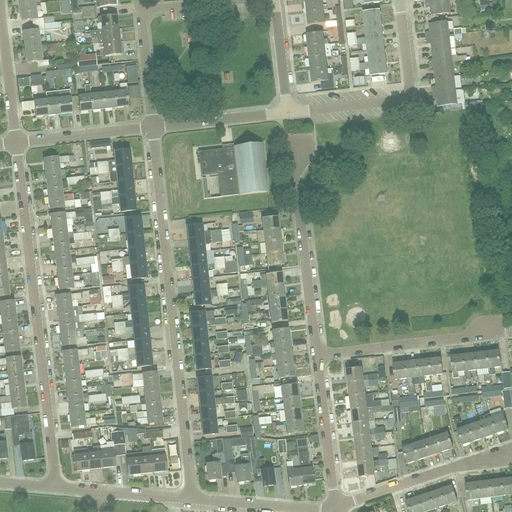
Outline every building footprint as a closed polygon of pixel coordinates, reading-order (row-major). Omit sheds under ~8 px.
[(114,0),(98,0),(99,0),(95,1),(96,8),(115,6),(114,0)] [(322,6),(321,0),(315,0),(305,1),(307,13),(323,11),(327,11),(327,6),(322,6)] [(449,0),(444,0),(426,2),(427,8),(431,8),(432,16),(451,14),(449,0)] [(35,4),(20,6),(22,21),(33,19),(33,25),(44,24),(43,18),(37,19),(35,4)] [(94,7),(82,8),(71,9),(72,15),(95,13),(94,7)] [(324,17),(323,11),(307,13),(308,25),(324,23),(327,22),(328,28),(337,27),(343,26),(340,7),(335,8),(336,21),(330,22),(329,17),(324,17)] [(365,26),(381,24),(380,11),(363,13),(365,26)] [(95,13),(72,15),(72,21),(83,20),(96,19),(95,13)] [(100,31),(118,29),(116,16),(97,18),(98,24),(99,24),(100,31)] [(426,39),(449,36),(448,22),(429,24),(429,32),(425,33),(426,39)] [(44,24),(33,25),(34,31),(23,32),(25,47),(40,45),(38,31),(45,30),(57,29),(61,28),(60,23),(56,23),(44,25),(44,24)] [(381,24),(365,26),(366,38),(383,36),(381,24)] [(96,31),(97,38),(92,38),(92,45),(99,44),(119,42),(118,29),(100,31),(96,31)] [(308,47),(324,45),(328,45),(328,39),(323,40),(323,33),(306,35),(308,47)] [(348,47),(357,46),(356,33),(347,34),(348,47)] [(383,36),(366,38),(367,51),(384,49),(383,36)] [(449,36),(426,39),(427,45),(431,45),(432,52),(451,50),(449,36)] [(57,50),(55,42),(47,44),(49,52),(57,50)] [(105,57),(108,57),(121,55),(119,42),(99,44),(100,49),(104,49),(105,57)] [(40,45),(25,47),(27,62),(37,61),(38,67),(49,66),(48,60),(42,60),(40,45)] [(325,52),(324,45),(308,47),(309,59),(326,57),(330,57),(329,52),(325,52)] [(384,49),(367,51),(369,63),(385,61),(384,49)] [(451,50),(432,52),(433,60),(429,60),(429,66),(452,63),(451,50)] [(95,58),(96,58),(95,55),(78,58),(79,68),(88,67),(97,66),(96,64),(95,58)] [(327,69),(326,57),(309,59),(310,71),(327,69)] [(351,72),(360,71),(359,58),(350,59),(351,72)] [(58,71),(65,70),(76,69),(75,61),(57,63),(58,71)] [(385,61),(369,63),(370,76),(387,74),(385,61)] [(452,63),(429,66),(430,72),(434,72),(435,79),(454,77),(452,63)] [(136,66),(126,67),(128,83),(138,82),(136,66)] [(328,75),(327,69),(310,71),(312,83),(328,81),(332,81),(332,75),(328,75)] [(46,78),(50,78),(50,83),(56,82),(56,77),(55,71),(45,72),(46,78)] [(227,73),(227,82),(235,82),(235,73),(227,73)] [(32,82),(32,88),(44,87),(43,77),(41,77),(41,75),(31,77),(32,82)] [(454,77),(435,79),(436,87),(432,88),(432,93),(456,91),(454,77)] [(120,92),(114,92),(116,109),(128,107),(127,91),(126,84),(119,85),(120,92)] [(90,85),(85,85),(84,86),(85,95),(78,96),(80,113),(92,111),(91,95),(90,85)] [(437,99),(438,107),(431,108),(432,112),(443,111),(443,106),(457,105),(456,91),(432,93),(433,100),(437,99)] [(104,110),(116,109),(114,92),(102,94),(104,110)] [(102,94),(91,95),(92,111),(104,110),(102,94)] [(60,115),(72,113),(70,97),(58,98),(60,115)] [(60,115),(58,98),(46,100),(48,116),(60,115)] [(48,116),(46,100),(34,101),(36,117),(48,116)] [(201,176),(218,174),(220,197),(239,195),(269,192),(263,143),(234,147),(233,145),(222,146),(222,150),(199,152),(201,176)] [(115,161),(97,163),(89,164),(89,170),(131,165),(129,150),(114,151),(115,161)] [(45,172),(59,170),(59,164),(69,162),(68,156),(44,159),(45,172)] [(90,176),(98,175),(116,173),(117,182),(132,180),(131,165),(89,170),(90,176)] [(59,170),(45,172),(47,184),(61,182),(59,170)] [(62,195),(61,189),(68,188),(67,186),(85,184),(85,180),(66,182),(61,183),(61,182),(47,184),(48,196),(62,195)] [(93,200),(94,200),(100,199),(134,195),(132,180),(117,182),(118,191),(100,193),(92,194),(93,200)] [(62,195),(48,196),(49,209),(74,206),(74,208),(81,207),(80,200),(63,202),(62,195)] [(135,210),(134,195),(100,199),(101,200),(101,205),(111,204),(112,205),(120,205),(120,212),(135,210)] [(101,205),(101,200),(93,200),(94,206),(95,211),(102,210),(102,209),(101,205)] [(77,211),(75,211),(76,219),(84,218),(84,216),(92,215),(91,209),(77,211)] [(50,215),(52,228),(66,226),(65,219),(75,218),(75,212),(50,215)] [(240,215),(241,224),(253,223),(252,214),(240,215)] [(263,231),(279,229),(278,216),(261,218),(263,231)] [(127,234),(141,233),(140,217),(125,219),(127,234)] [(112,218),(100,220),(95,220),(95,224),(97,232),(98,237),(108,236),(119,235),(119,229),(108,230),(108,231),(106,231),(105,223),(112,223),(112,218)] [(222,236),(222,237),(230,236),(229,226),(221,227),(221,231),(210,232),(202,232),(201,225),(187,226),(188,240),(222,236)] [(66,234),(66,226),(52,228),(53,240),(91,236),(95,236),(94,232),(73,235),(72,233),(66,234)] [(279,229),(263,231),(264,243),(281,241),(279,229)] [(261,231),(244,232),(245,239),(261,239),(261,231)] [(141,233),(127,234),(129,249),(143,248),(141,233)] [(92,240),(91,236),(53,240),(54,252),(68,251),(67,242),(73,242),(74,242),(92,240)] [(204,252),(203,245),(212,244),(222,243),(222,237),(222,236),(188,240),(189,253),(204,252)] [(266,254),(282,253),(281,241),(264,243),(266,254)] [(143,248),(129,249),(130,264),(145,263),(143,248)] [(238,258),(250,257),(252,257),(251,250),(243,251),(243,248),(241,248),(237,248),(237,251),(238,258)] [(54,252),(56,265),(70,263),(68,251),(54,252)] [(206,265),(204,252),(189,253),(191,267),(206,265)] [(282,253),(266,254),(267,267),(284,265),(282,253)] [(245,267),(244,263),(251,263),(250,257),(238,258),(239,268),(240,272),(246,271),(245,267)] [(237,273),(236,262),(225,263),(225,269),(225,274),(237,273)] [(71,275),(70,263),(56,265),(57,277),(71,275)] [(145,263),(130,264),(132,279),(146,278),(145,263)] [(225,269),(225,263),(214,265),(206,266),(206,265),(191,267),(192,280),(207,278),(206,272),(225,269)] [(267,287),(283,285),(282,273),(265,275),(260,275),(261,281),(252,282),(253,289),(267,287)] [(71,276),(71,275),(57,277),(59,290),(84,287),(83,281),(81,281),(80,275),(71,276)] [(192,280),(194,293),(209,292),(207,278),(192,280)] [(92,288),(94,288),(100,287),(99,280),(91,281),(91,285),(92,288)] [(7,283),(0,283),(0,296),(8,295),(7,283)] [(130,301),(145,299),(143,285),(128,287),(130,301)] [(283,285),(267,287),(268,299),(284,297),(283,285)] [(89,299),(101,296),(99,289),(87,292),(89,299)] [(209,292),(194,293),(195,307),(210,305),(209,299),(217,298),(217,297),(228,296),(228,294),(234,294),(234,290),(227,291),(227,290),(216,291),(209,292)] [(57,309),(71,307),(70,300),(81,299),(80,293),(55,296),(57,309)] [(284,297),(268,299),(269,310),(286,309),(284,297)] [(145,299),(130,301),(131,314),(146,312),(145,299)] [(0,315),(14,314),(13,301),(0,302),(0,315)] [(252,304),(251,302),(244,302),(245,304),(241,305),(241,307),(242,313),(242,315),(247,314),(253,313),(252,307),(252,304)] [(71,307),(57,309),(58,321),(72,320),(71,307)] [(226,315),(238,314),(237,307),(225,308),(226,315)] [(286,309),(269,310),(271,323),(287,321),(286,309)] [(146,312),(131,314),(133,327),(147,326),(146,312)] [(205,327),(225,324),(224,319),(205,321),(204,312),(190,314),(192,328),(205,327)] [(0,327),(16,326),(14,314),(0,315),(2,324),(0,324),(0,327)] [(247,314),(242,315),(243,324),(244,331),(257,329),(256,322),(248,323),(247,314)] [(72,320),(58,321),(60,334),(74,332),(72,320)] [(3,340),(17,338),(16,326),(0,327),(0,334),(3,334),(3,340)] [(147,326),(133,327),(134,340),(149,339),(147,326)] [(207,341),(205,327),(192,328),(193,342),(207,341)] [(273,343),(290,341),(288,328),(272,330),(273,343)] [(257,329),(244,331),(244,337),(245,346),(251,346),(250,336),(258,335),(257,329)] [(74,332),(60,334),(61,347),(86,343),(85,337),(75,339),(74,332)] [(241,332),(227,334),(227,332),(216,333),(216,340),(227,339),(227,338),(242,337),(241,332)] [(17,338),(3,340),(4,347),(0,347),(0,353),(19,351),(17,338)] [(135,348),(127,349),(110,351),(110,356),(128,354),(128,356),(136,355),(136,354),(150,352),(149,339),(134,340),(135,348)] [(208,355),(207,341),(193,342),(195,356),(208,355)] [(290,341),(273,343),(275,355),(291,353),(290,341)] [(218,355),(229,353),(228,346),(217,348),(218,355)] [(64,365),(78,364),(77,357),(88,355),(87,349),(62,352),(64,365)] [(494,369),(501,368),(499,351),(486,353),(489,369),(490,376),(495,375),(494,369)] [(136,354),(136,355),(137,367),(152,366),(150,352),(136,354)] [(241,364),(244,355),(236,352),(233,362),(241,364)] [(107,353),(99,354),(100,355),(96,356),(97,362),(108,361),(107,353)] [(291,353),(275,355),(272,355),(272,361),(275,360),(276,367),(292,365),(291,353)] [(489,369),(486,353),(474,354),(476,371),(489,369)] [(111,358),(112,361),(112,366),(113,372),(125,371),(124,365),(116,365),(115,361),(118,361),(118,363),(129,361),(128,356),(128,354),(110,356),(111,358)] [(476,371),(474,354),(462,356),(464,372),(476,371)] [(209,361),(208,355),(195,356),(196,371),(210,369),(215,368),(214,361),(209,361)] [(464,372),(462,356),(450,357),(452,374),(453,374),(453,378),(459,377),(458,373),(464,372)] [(7,372),(21,370),(20,357),(0,359),(0,365),(6,365),(7,372)] [(430,376),(443,375),(441,358),(428,360),(430,376)] [(250,370),(256,369),(264,368),(263,363),(255,364),(255,360),(252,360),(249,360),(250,370)] [(430,376),(428,360),(416,361),(418,378),(430,376)] [(220,369),(231,368),(230,361),(219,362),(220,369)] [(418,378),(416,361),(405,363),(407,379),(418,378)] [(407,379),(405,363),(392,364),(394,381),(407,379)] [(78,364),(64,365),(65,378),(79,376),(78,364)] [(292,365),(276,367),(277,379),(294,377),(292,365)] [(378,367),(379,375),(377,375),(363,377),(361,368),(347,370),(349,384),(378,380),(378,379),(379,379),(386,378),(385,367),(378,367)] [(252,385),(260,384),(259,379),(257,379),(256,369),(250,370),(251,380),(252,383),(252,385)] [(9,384),(23,382),(21,370),(7,372),(9,384)] [(144,386),(158,385),(156,372),(132,375),(133,380),(143,379),(144,386)] [(504,390),(511,388),(510,372),(502,373),(504,390)] [(79,376),(65,378),(67,390),(81,388),(79,376)] [(199,393),(212,392),(211,377),(197,379),(199,393)] [(378,386),(378,380),(349,384),(350,397),(365,395),(364,387),(378,386)] [(23,382),(9,384),(10,396),(24,395),(23,382)] [(222,392),(233,390),(232,383),(221,384),(222,392)] [(282,399),(298,397),(297,384),(280,386),(282,399)] [(158,385),(144,386),(145,399),(159,397),(158,385)] [(264,392),(263,386),(254,387),(252,388),(253,393),(254,403),(259,402),(258,392),(264,392)] [(81,388),(67,390),(68,402),(82,401),(81,388)] [(443,397),(443,396),(448,395),(448,388),(442,389),(442,391),(432,392),(433,398),(443,397)] [(511,389),(504,391),(502,391),(505,409),(511,408),(511,389)] [(223,399),(213,400),(212,392),(199,393),(200,407),(234,404),(233,398),(223,399)] [(24,395),(10,396),(11,403),(0,404),(1,410),(26,408),(24,395)] [(366,409),(365,395),(350,397),(352,411),(366,409)] [(122,401),(122,402),(117,402),(118,406),(122,406),(139,404),(139,406),(146,405),(147,411),(160,410),(159,397),(145,399),(140,400),(140,399),(122,401)] [(298,397),(282,399),(283,411),(300,409),(298,397)] [(371,402),(372,408),(390,406),(389,400),(371,402)] [(82,401),(68,402),(70,415),(84,413),(82,401)] [(409,404),(410,412),(418,411),(418,407),(420,407),(420,402),(409,404)] [(234,404),(200,407),(202,421),(215,420),(215,415),(223,414),(222,412),(230,411),(229,404),(234,404)] [(400,409),(400,410),(394,411),(395,423),(402,422),(401,414),(410,413),(409,412),(410,412),(409,404),(400,405),(401,409),(400,409)] [(390,406),(372,408),(373,414),(382,412),(388,411),(389,420),(394,419),(392,406),(390,406)] [(300,409),(283,411),(285,423),(301,420),(300,409)] [(368,422),(366,409),(352,411),(353,424),(368,422)] [(160,410),(147,411),(147,418),(137,419),(137,425),(162,422),(160,410)] [(225,420),(236,419),(235,412),(224,413),(225,420)] [(84,413),(70,415),(71,428),(96,424),(95,418),(90,419),(89,413),(84,413)] [(497,434),(508,430),(503,414),(491,418),(497,434)] [(10,418),(11,431),(13,447),(20,446),(22,462),(35,460),(33,444),(25,444),(24,435),(30,434),(27,416),(10,418)] [(258,416),(257,416),(253,417),(254,426),(259,425),(270,424),(269,418),(259,419),(258,416)] [(105,426),(115,424),(114,417),(104,418),(105,426)] [(497,434),(491,418),(480,422),(485,438),(497,434)] [(215,420),(202,421),(203,436),(217,434),(215,420)] [(301,420),(285,423),(287,435),(303,433),(301,420)] [(375,421),(368,422),(353,424),(355,437),(385,434),(384,428),(375,429),(375,421)] [(485,438),(480,422),(468,426),(474,442),(485,438)] [(226,434),(237,433),(237,426),(226,427),(226,434)] [(474,442),(468,426),(457,430),(462,446),(474,442)] [(239,439),(253,437),(252,427),(238,429),(239,439)] [(103,468),(116,467),(114,446),(119,445),(117,429),(111,428),(112,433),(111,434),(112,443),(107,444),(107,446),(100,447),(103,468)] [(117,429),(119,445),(125,445),(124,435),(128,434),(136,434),(136,430),(128,430),(117,429)] [(86,439),(85,433),(73,434),(73,441),(86,439)] [(441,453),(453,449),(447,433),(436,437),(441,453)] [(355,437),(356,451),(371,449),(378,448),(377,440),(385,439),(385,434),(355,437)] [(436,437),(425,441),(430,457),(441,453),(436,437)] [(230,443),(228,443),(228,440),(222,441),(224,453),(224,460),(232,459),(230,443)] [(279,455),(287,454),(285,440),(277,441),(279,455)] [(223,453),(224,453),(222,441),(215,441),(217,454),(212,454),(213,463),(206,464),(208,481),(221,480),(219,465),(224,464),(223,453)] [(289,450),(299,449),(298,441),(288,442),(289,450)] [(430,457),(425,441),(414,445),(413,445),(419,461),(430,457)] [(413,445),(414,445),(413,442),(408,443),(409,447),(402,449),(407,465),(419,461),(413,445)] [(93,453),(88,454),(87,450),(88,454),(90,470),(103,468),(100,447),(92,448),(93,453)] [(297,453),(302,486),(314,484),(312,468),(306,469),(305,459),(309,458),(308,449),(297,451),(297,453)] [(372,460),(371,449),(356,451),(358,464),(388,461),(387,454),(378,455),(378,460),(372,460)] [(73,463),(75,463),(76,472),(90,470),(88,454),(87,450),(74,451),(74,456),(72,456),(73,463)] [(152,451),(154,473),(167,472),(166,456),(165,456),(164,450),(152,451)] [(152,452),(139,454),(141,475),(154,473),(152,451),(152,452)] [(291,458),(292,471),(287,471),(289,487),(302,486),(297,453),(289,454),(290,458),(291,458)] [(139,454),(135,454),(126,455),(126,460),(128,476),(141,475),(139,454)] [(252,473),(251,463),(250,455),(241,456),(241,462),(234,463),(236,483),(250,482),(249,473),(252,473)] [(264,460),(258,461),(257,456),(251,457),(251,461),(253,474),(260,473),(262,487),(275,486),(273,469),(265,470),(264,460)] [(389,466),(388,461),(358,464),(360,478),(374,476),(373,467),(379,466),(379,467),(389,466)] [(504,495),(511,493),(511,476),(501,478),(504,495)] [(504,495),(501,478),(489,480),(492,496),(504,495)] [(492,496),(489,480),(477,482),(480,498),(492,496)] [(480,498),(477,482),(465,484),(468,500),(480,498)] [(445,506),(457,502),(452,486),(440,490),(445,506)] [(445,506),(440,490),(429,494),(434,510),(445,506)] [(427,511),(434,510),(429,494),(417,498),(422,511),(427,511)] [(422,511),(417,498),(406,502),(409,511),(422,511)]
